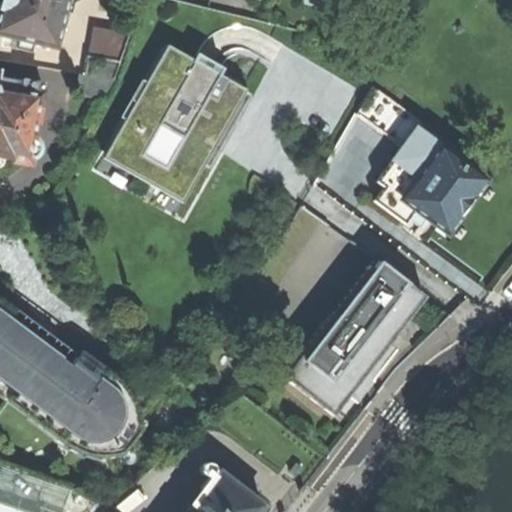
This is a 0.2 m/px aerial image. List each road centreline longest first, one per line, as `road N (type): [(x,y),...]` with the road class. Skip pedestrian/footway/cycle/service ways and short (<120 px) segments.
road 1 (unknown): [(502,321),(330,197),(304,157),(281,70),(256,51)]
road 2 (residential): [(502,321),(421,380),(323,511)]
road 3 (unknown): [(0,244),(45,298),(114,350)]
